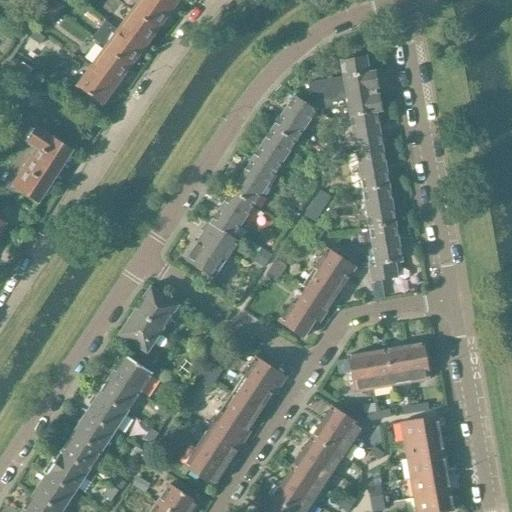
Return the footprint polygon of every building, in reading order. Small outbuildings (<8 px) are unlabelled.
[(171,10),(157,0),(139,0),(131,11),(157,30),(171,10)] [(157,0),(171,10),(178,0),(157,0)] [(53,2),(49,9),(57,15),(62,9),(53,2)] [(57,15),(49,9),(44,15),(53,21),(57,15)] [(157,30),(131,11),(117,30),(143,49),(157,30)] [(143,49),(117,30),(104,49),(129,67),(143,49)] [(30,38),(40,45),(44,39),(34,32),(30,38)] [(129,67),(104,49),(90,67),(85,63),(84,64),(115,87),(129,67)] [(381,112),(374,72),(368,73),(365,57),(339,61),(342,77),(308,84),(310,95),(303,97),(300,94),(297,98),(315,110),(339,106),(341,119),(349,118),(375,113),(381,112)] [(115,87),(84,64),(83,66),(88,70),(76,86),(102,105),(115,87)] [(293,96),(272,128),(294,142),(315,110),(297,98),(293,96)] [(375,113),(349,118),(356,155),(382,150),(375,113)] [(61,168),(72,151),(52,138),(52,139),(35,128),(26,142),(36,149),(33,154),(11,187),(37,204),(57,174),(59,173),(61,170),(61,168)] [(272,128),(252,159),(273,174),(294,142),(272,128)] [(382,150),(356,155),(362,191),(388,187),(382,150)] [(252,159),(231,191),(252,205),(273,174),(252,159)] [(301,184),(295,193),(305,200),(312,190),(301,184)] [(388,187),(362,191),(369,229),(394,225),(388,187)] [(231,191),(210,223),(231,237),(252,205),(231,191)] [(319,191),(312,203),(322,210),(330,198),(319,191)] [(305,200),(295,193),(293,197),(303,203),(305,200)] [(322,210),(312,203),(304,216),(314,222),(322,210)] [(303,239),(311,227),(301,220),(293,232),(303,239)] [(238,242),(231,237),(210,223),(185,261),(213,280),(238,242)] [(394,225),(369,229),(375,265),(368,266),(371,282),(396,278),(394,263),(401,262),(394,225)] [(318,240),(322,234),(312,227),(308,234),(318,240)] [(261,248),(257,255),(267,261),(271,255),(261,248)] [(301,286),(307,289),(330,305),(355,267),(326,248),(301,286)] [(267,261),(257,255),(253,261),(263,267),(267,261)] [(285,266),(275,260),(270,267),(280,274),(285,266)] [(280,274),(270,267),(265,275),(275,282),(280,274)] [(150,287),(134,311),(162,329),(177,305),(151,288),(150,287)] [(330,305),(307,289),(296,306),(291,303),(278,322),(302,338),(314,320),(318,323),(330,305)] [(162,329),(134,311),(118,336),(122,338),(146,353),(162,329)] [(423,343),(404,346),(410,383),(429,380),(423,343)] [(200,346),(196,352),(206,359),(210,353),(200,346)] [(404,346),(385,350),(391,386),(410,383),(404,346)] [(385,350),(366,353),(372,390),(391,386),(385,350)] [(206,359),(196,352),(192,358),(202,365),(206,359)] [(346,356),(353,393),(372,390),(366,353),(346,356)] [(124,356),(111,375),(139,393),(152,374),(124,356)] [(271,394),(283,376),(285,378),(285,377),(255,357),(231,394),(259,412),(270,395),(273,396),(273,395),(271,394)] [(211,364),(203,376),(214,382),(221,370),(211,364)] [(111,375),(98,395),(126,413),(139,393),(111,375)] [(214,382),(203,376),(195,388),(205,395),(214,382)] [(247,430),(259,412),(231,394),(207,430),(237,450),(238,449),(236,448),(247,431),(249,432),(247,430)] [(98,395),(85,414),(113,433),(126,413),(98,395)] [(164,401),(160,407),(170,414),(174,408),(164,401)] [(426,403),(414,406),(415,413),(427,411),(426,403)] [(331,406),(321,421),(353,443),(363,428),(331,406)] [(403,415),(415,413),(414,406),(402,408),(403,415)] [(170,414),(160,407),(156,413),(166,420),(170,414)] [(389,410),(376,412),(377,419),(390,417),(389,410)] [(376,412),(364,414),(365,421),(377,419),(376,412)] [(85,414),(72,434),(100,452),(113,433),(85,414)] [(399,423),(403,442),(439,435),(435,416),(399,423)] [(321,421),(311,437),(343,458),(353,443),(321,421)] [(182,431),(172,424),(167,431),(177,437),(182,431)] [(145,437),(150,440),(155,433),(150,430),(145,437)] [(237,450),(207,430),(195,449),(225,469),(237,450)] [(177,437),(167,431),(163,436),(174,443),(177,437)] [(88,470),(100,452),(72,434),(60,452),(57,450),(56,452),(87,472),(88,470)] [(439,435),(403,442),(406,461),(442,454),(439,435)] [(311,437),(301,452),(333,473),(343,458),(311,437)] [(373,447),(368,453),(378,460),(383,454),(373,447)] [(129,457),(135,461),(141,453),(134,448),(129,457)] [(225,469),(195,449),(183,467),(213,487),(225,469)] [(87,472),(56,452),(43,471),(74,492),(83,478),(91,483),(96,476),(88,470),(87,472)] [(301,452),(291,467),(323,488),(333,473),(301,452)] [(442,454),(406,461),(410,480),(446,473),(442,454)] [(291,467),(281,482),(313,504),(323,488),(291,467)] [(45,479),(35,494),(61,511),(74,492),(43,471),(42,473),(47,476),(45,479)] [(446,473),(410,480),(413,498),(449,492),(446,473)] [(114,477),(110,483),(120,490),(124,483),(114,477)] [(380,487),(379,478),(367,480),(368,488),(380,487)] [(281,482),(271,497),(293,511),(307,511),(313,504),(281,482)] [(168,484),(156,503),(169,511),(192,511),(198,504),(168,484)] [(110,485),(102,497),(110,503),(118,491),(110,485)] [(449,492),(413,498),(415,511),(450,511),(453,511),(449,492)] [(344,493),(340,500),(350,507),(355,500),(344,493)] [(35,494),(22,511),(60,511),(61,511),(35,494)] [(369,498),(370,506),(382,504),(381,496),(369,498)] [(293,511),(271,497),(261,511),(293,511)] [(346,511),(350,507),(340,500),(336,505),(345,511),(346,511)] [(169,511),(156,503),(149,511),(169,511)]
